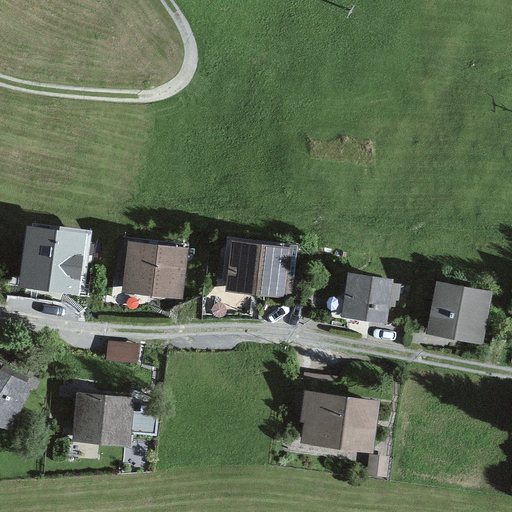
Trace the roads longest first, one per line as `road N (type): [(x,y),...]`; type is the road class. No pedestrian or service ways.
road 1 (residential): [(0,310),(125,325),(253,327),(511,370)]
road 2 (track): [(0,72),(19,82),(90,90),(163,90),(192,69),(190,29),(171,0)]
